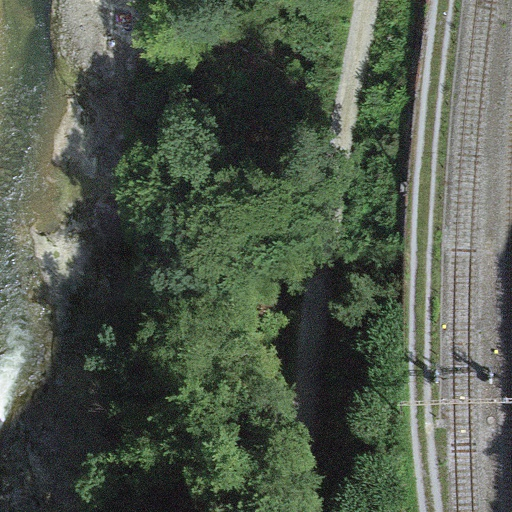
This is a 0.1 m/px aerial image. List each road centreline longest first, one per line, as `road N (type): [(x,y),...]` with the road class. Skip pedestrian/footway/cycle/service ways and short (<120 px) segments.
road 1 (track): [(303,511),(305,357),(364,0)]
road 2 (track): [(432,511),(419,271),(443,0)]
